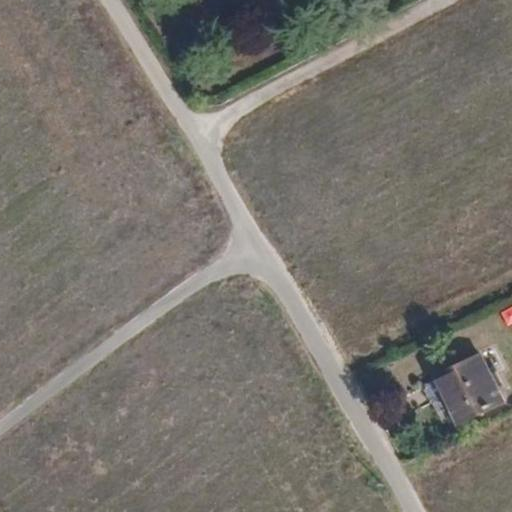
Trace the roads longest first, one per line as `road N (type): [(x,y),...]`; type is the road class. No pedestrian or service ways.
road 1 (unclassified): [(254,245),(0,435)]
road 2 (unclassified): [(401,511),(254,245)]
road 3 (unclassified): [(455,0),(199,133)]
road 4 (unclassified): [(199,133),(105,0)]
road 5 (unclassified): [(254,245),(199,133)]
